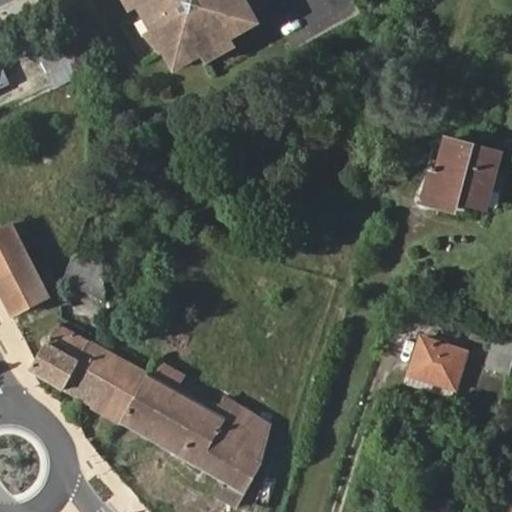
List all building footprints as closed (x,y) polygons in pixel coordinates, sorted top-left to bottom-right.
[(118,0),(123,9),(131,4),(128,0),(118,0)] [(193,54),(220,40),(249,25),(235,0),(128,0),(131,4),(146,33),(156,53),(164,69),(193,54)] [(88,70),(87,11),(60,22),(61,41),(22,59),(38,93),(88,70)] [(148,57),(156,53),(146,33),(137,37),(148,57)] [(225,48),(220,40),(193,54),(198,63),(225,48)] [(0,86),(9,82),(0,62),(0,86)] [(501,156),(447,141),(438,174),(432,172),(424,200),(456,210),(459,201),(487,209),(501,156)] [(50,270),(39,275),(25,248),(35,243),(22,219),(0,231),(0,289),(13,315),(50,296),(47,291),(55,280),(50,270)] [(102,265),(74,254),(65,280),(77,286),(105,301),(102,265)] [(224,308),(205,344),(251,369),(270,333),(224,308)] [(509,375),(511,364),(511,327),(498,324),(486,368),(509,375)] [(88,343),(58,326),(32,372),(95,407),(110,379),(81,363),(79,362),(88,343)] [(421,338),(410,376),(456,390),(467,352),(421,338)] [(95,407),(121,422),(147,376),(91,344),(81,363),(110,379),(95,407)] [(251,369),(205,344),(189,373),(236,398),(251,369)] [(147,376),(121,422),(222,479),(244,492),(262,462),(271,424),(224,397),(214,415),(147,376)] [(456,390),(410,376),(407,386),(453,400),(456,390)] [(244,492),(222,479),(215,492),(237,505),(244,492)] [(511,511),(511,504),(503,503),(500,511),(511,511)]
